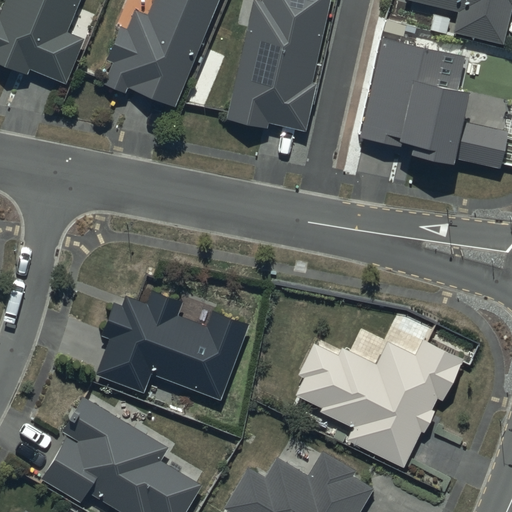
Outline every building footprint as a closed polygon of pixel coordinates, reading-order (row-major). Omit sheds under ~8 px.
[(75,0),(2,0),(0,5),(0,57),(26,68),(28,63),(64,78),(91,13),(73,6),(75,0)] [(148,0),(144,9),(133,4),(125,24),(120,21),(105,55),(111,58),(103,77),(124,86),(126,81),(173,101),(215,0),(148,0)] [(250,0),(225,113),(265,122),(266,117),(303,126),(314,79),(309,77),(326,0),(250,0)] [(511,0),(430,0),(434,1),(429,25),(445,29),(451,5),(455,6),(451,27),(501,39),(510,0),(511,0)] [(471,52),(379,31),(357,130),(392,138),(395,128),(408,131),(406,141),(497,162),(502,141),(454,130),(471,52)] [(246,316),(151,284),(146,298),(126,290),(123,300),(112,296),(100,329),(108,332),(95,369),(167,395),(173,380),(177,381),(171,398),(187,404),(193,386),(218,395),(246,316)] [(350,422),(344,434),(402,463),(421,425),(424,427),(435,404),(431,403),(436,393),(440,395),(461,352),(422,333),(415,349),(385,334),(373,357),(339,341),(336,348),(313,337),(297,369),(301,371),(293,389),(318,401),(316,405),(350,422)] [(167,442),(82,391),(60,428),(65,431),(39,474),(100,511),(106,511),(113,502),(129,511),(151,511),(152,511),(153,511),(178,511),(198,479),(159,455),(167,442)] [(245,463),(224,501),(240,511),(354,511),(371,482),(352,472),(356,464),(323,446),(309,469),(276,451),(263,473),(245,463)] [(87,511),(68,500),(61,511),(87,511)] [(38,511),(24,503),(18,511),(38,511)]
